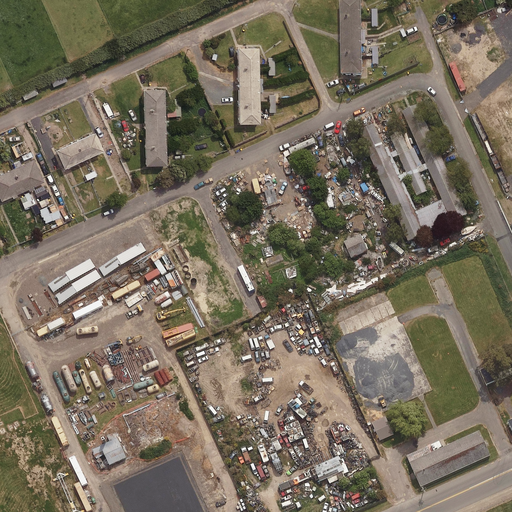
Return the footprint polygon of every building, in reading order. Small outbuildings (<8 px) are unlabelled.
[(363,49),(363,44),(366,44),(365,29),(363,29),(361,0),(340,0),(342,76),(364,75),(363,56),(363,49)] [(257,46),(237,47),(238,123),(259,122),(257,46)] [(373,64),(379,64),(378,46),(364,46),(364,49),(363,49),(363,56),(372,56),(373,64)] [(163,87),(143,88),(145,164),(165,164),(163,87)] [(268,113),(276,112),(276,102),(280,102),(279,92),(263,92),(264,100),(268,100),(268,113)] [(380,113),(362,121),(416,240),(477,212),(423,93),(406,101),(446,189),(420,201),(380,113)] [(180,115),(180,99),(174,99),(174,106),(166,106),(167,116),(180,115)] [(437,183),(409,121),(394,127),(423,189),(437,183)] [(102,150),(94,132),(55,149),(63,167),(102,150)] [(0,172),(0,198),(1,200),(11,196),(12,198),(18,196),(17,194),(28,189),(29,191),(34,188),(34,186),(43,182),(33,158),(0,172)] [(95,169),(84,174),(87,181),(98,176),(95,169)] [(276,194),(270,175),(258,179),(266,205),(285,199),(282,192),(276,194)] [(46,192),(43,185),(33,189),(36,196),(46,192)] [(35,203),(29,192),(19,197),(25,208),(35,203)] [(368,251),(361,236),(345,243),(352,259),(368,251)] [(488,368),(481,372),(487,386),(494,383),(488,368)] [(394,435),(386,417),(372,423),(380,441),(394,435)] [(496,444),(486,422),(415,453),(425,475),(496,444)] [(124,449),(118,437),(95,447),(104,468),(165,441),(161,432),(124,449)] [(210,476),(197,446),(157,464),(171,494),(210,476)] [(334,488),(341,484),(339,481),(345,478),(344,475),(349,472),(342,456),(315,469),(321,482),(327,479),(330,485),(332,484),(334,488)] [(164,511),(138,490),(132,497),(149,511),(164,511)]
